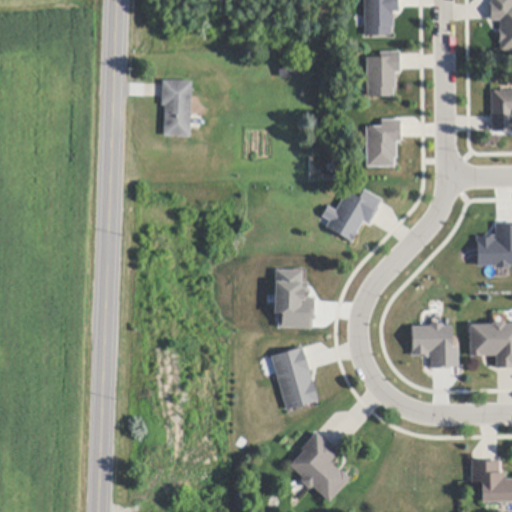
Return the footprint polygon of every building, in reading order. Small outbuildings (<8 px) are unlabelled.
[(398,0),(399,12),(393,12),(393,28),(391,28),(391,36),(366,37),(364,0),(398,0)] [(511,53),(511,52),(501,52),(501,43),(499,43),(499,40),(500,40),(500,35),(499,35),(499,32),(500,32),(500,22),(491,22),(491,20),(491,4),(492,4),(492,0),(511,0),(511,53)] [(365,96),(365,51),(398,51),(398,96),(365,96)] [(297,79),(280,78),(280,59),(298,59),(297,79)] [(192,82),(191,115),(190,129),(190,138),(164,137),(165,106),(162,106),(162,98),(163,86),(163,82),(192,82)] [(511,133),(492,133),(492,132),(492,117),(491,92),(511,91),(511,133)] [(365,166),(365,120),(398,120),(398,166),(365,166)] [(380,197),(357,243),(317,224),(327,204),(336,209),(345,190),(358,196),(362,188),(380,197)] [(511,224),(511,267),(476,267),(476,241),(496,241),(496,224),(511,224)] [(312,329),(313,298),(302,298),(303,270),(275,269),(273,327),(312,329)] [(495,323),(504,323),(505,324),(507,325),(511,325),(511,370),(498,370),(496,370),(496,357),(471,357),(470,326),(491,326),(492,326),(494,323),(495,323)] [(458,368),(457,346),(452,346),(451,324),(410,325),(410,356),(430,355),(430,368),(458,368)] [(286,411),(272,358),(301,350),(315,404),(286,411)] [(317,434),(324,440),(325,439),(339,452),(340,453),(331,463),(341,473),(342,472),(351,479),(330,503),(314,489),(309,490),(308,489),(303,484),(303,481),(303,479),(291,467),(304,452),(302,450),(317,434)] [(511,503),(498,503),(483,503),(482,483),(472,483),(472,462),(474,462),(498,462),(500,462),(500,474),(507,474),(507,480),(511,480),(511,503)]
